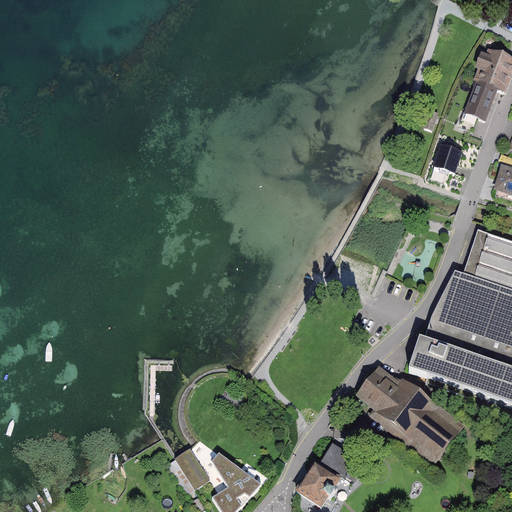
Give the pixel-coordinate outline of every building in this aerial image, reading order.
[(507,88),(511,74),(511,63),(489,54),(487,60),(483,58),(478,71),(483,73),(479,82),(488,85),(489,82),(507,88)] [(488,85),(479,82),(477,81),(475,86),(477,87),(463,124),(476,129),(479,121),(485,123),(497,92),(504,95),(507,88),(489,82),(488,85)] [(461,156),(442,150),(436,168),(433,166),(428,180),(443,185),(447,173),(455,176),(461,156)] [(511,172),(504,170),(495,197),(511,201),(511,172)] [(511,243),(480,232),(463,278),(456,276),(432,322),(424,345),(420,343),(410,375),(511,409),(511,243)] [(390,385),(378,376),(360,398),(437,460),(458,434),(434,414),(436,411),(409,390),(405,395),(399,390),(404,385),(395,378),(390,385)] [(338,447),(302,495),(325,511),(326,511),(350,480),(358,486),(369,470),(338,447)] [(211,482),(191,451),(176,461),(196,492),(211,482)] [(250,501),(262,487),(219,455),(212,465),(228,490),(213,500),(220,511),(239,511),(243,509),(238,502),(245,497),(250,501)] [(191,485),(176,463),(168,468),(182,491),(191,485)]
